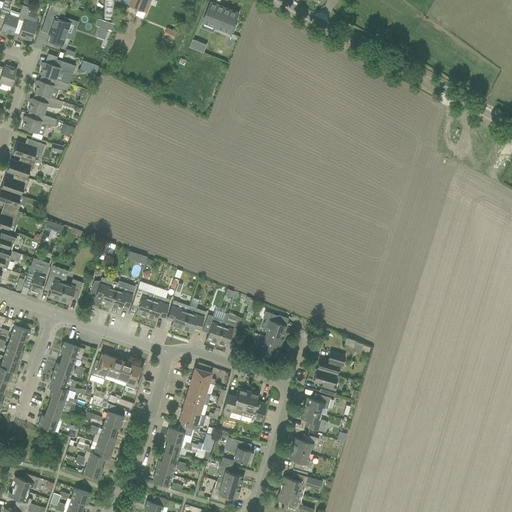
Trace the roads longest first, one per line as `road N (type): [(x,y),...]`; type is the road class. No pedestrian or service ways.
road 1 (unclassified): [(511,129),(276,0)]
road 2 (residential): [(104,511),(110,492),(138,477),(145,460),(167,354)]
road 3 (residential): [(246,511),(259,494),(291,385)]
road 4 (residential): [(291,385),(189,351),(167,354)]
road 5 (residential): [(167,354),(52,315)]
road 6 (residential): [(0,144),(29,59),(0,48)]
